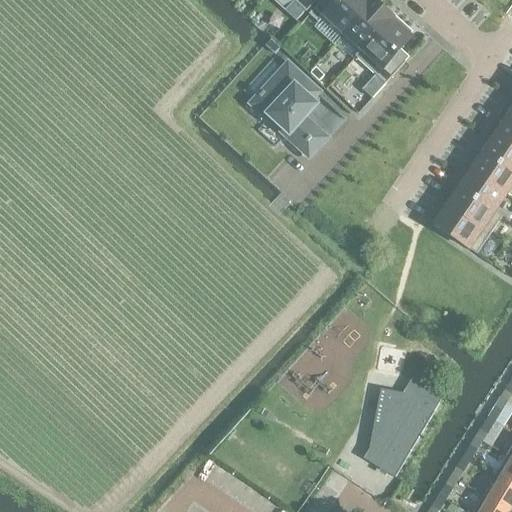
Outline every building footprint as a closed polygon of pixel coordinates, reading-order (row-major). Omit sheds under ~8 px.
[(293,0),(307,12),(317,0),(293,0)] [(345,33),(372,3),(368,0),(339,0),(338,1),(337,0),(322,0),(309,15),(319,23),(325,16),(345,33)] [(372,3),(345,33),(362,49),(355,57),(357,58),(392,21),(393,19),(374,1),(372,3)] [(393,22),(392,21),(357,58),(386,84),(406,63),(397,54),(411,39),(408,36),(411,32),(396,19),(393,22)] [(337,67),(343,72),(351,63),(345,58),(337,67)] [(313,98),(318,93),(289,66),(264,93),(264,92),(260,97),(259,98),(260,98),(257,102),(260,105),(274,118),(271,122),(283,133),(286,129),(301,143),(301,142),(305,145),(308,142),(309,142),(312,139),(311,139),(318,132),(303,119),(315,106),(312,103),(312,102),(310,100),(313,97),(313,98)] [(358,108),(374,94),(367,86),(351,101),(358,108)] [(511,119),(509,118),(497,136),(511,145),(511,119)] [(511,145),(497,136),(485,153),(511,171),(511,145)] [(511,185),(511,171),(485,153),(473,171),(506,194),(511,185)] [(506,194),(473,171),(461,189),(495,211),(506,194)] [(495,211),(461,189),(449,207),(490,235),(502,217),(495,211)] [(490,235),(449,207),(435,226),(477,255),(490,235)] [(364,459),(396,478),(444,397),(412,379),(404,394),(402,401),(387,399),(381,431),(364,459)] [(500,398),(488,417),(496,422),(508,403),(500,398)] [(488,417),(476,437),(484,442),(496,422),(488,417)] [(476,437),(464,456),(472,461),(484,442),(476,437)] [(464,456),(452,476),(460,481),(472,461),(464,456)] [(511,458),(508,456),(496,476),(511,485),(511,458)] [(452,476),(440,495),(448,500),(460,481),(452,476)] [(494,488),(489,498),(511,511),(511,508),(511,485),(496,476),(490,486),(494,488)] [(429,511),(440,511),(448,500),(440,495),(429,511)] [(510,511),(511,511),(489,498),(484,495),(474,511),(510,511)]
